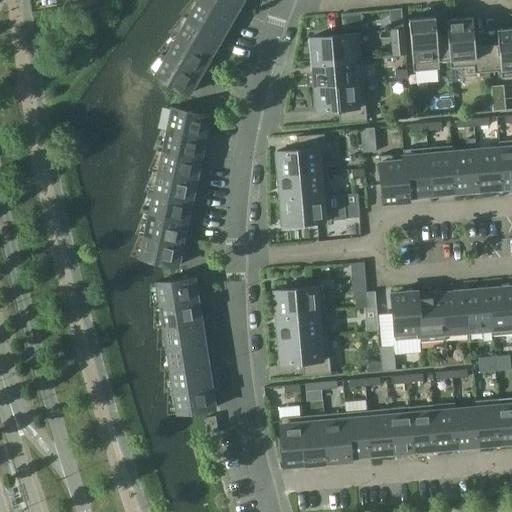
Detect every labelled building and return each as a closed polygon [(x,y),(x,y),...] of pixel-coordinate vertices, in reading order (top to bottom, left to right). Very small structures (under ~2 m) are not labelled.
[(199,0),(188,19),(220,37),(231,18),(199,0)] [(199,0),(231,18),(241,0),(199,0)] [(390,11),(393,46),(394,55),(406,54),(405,45),(402,10),(390,11)] [(435,16),(409,18),(413,71),(439,69),(439,62),(450,61),(450,68),(451,68),(446,19),(447,35),(436,35),(435,16)] [(474,73),(489,72),(487,46),(475,47),(472,17),(446,19),(451,68),(474,66),(474,73)] [(188,19),(177,38),(209,56),(220,37),(188,19)] [(511,27),(497,29),(498,44),(487,46),(489,72),(501,71),(501,78),(511,76),(511,27)] [(310,37),(312,62),(361,58),(359,33),(310,37)] [(177,38),(167,57),(198,75),(209,56),(177,38)] [(188,93),(198,75),(167,57),(156,75),(155,75),(155,76),(176,88),(188,95),(188,94),(188,93)] [(356,82),(354,60),(361,59),(361,58),(312,62),(314,86),(363,82),(363,81),(356,82)] [(408,78),(407,69),(395,70),(396,79),(408,78)] [(314,86),(317,111),(338,109),(339,122),(367,120),(365,107),(363,82),(314,86)] [(168,130),(203,138),(208,117),(209,117),(209,116),(171,108),(171,109),(172,109),(168,130)] [(473,119),(474,126),(489,125),(488,117),(473,119)] [(458,127),(474,126),(473,119),(458,120),(458,127)] [(425,123),(426,130),(441,129),(441,121),(425,123)] [(410,132),(426,130),(425,123),(410,124),(410,132)] [(376,151),(374,127),(360,129),(362,152),(376,151)] [(168,130),(163,152),(199,159),(203,138),(168,130)] [(276,151),(278,176),(327,171),(324,134),(296,136),(298,149),(276,151)] [(511,139),(499,141),(503,187),(511,186),(511,139)] [(479,189),(503,187),(499,141),(498,141),(499,148),(476,150),(479,189)] [(455,192),(451,145),(427,147),(432,194),(455,192)] [(455,192),(479,189),(476,150),(453,152),(452,145),(451,145),(455,192)] [(409,196),(432,194),(427,147),(403,149),(408,200),(409,200),(409,196)] [(379,156),(379,163),(383,202),(408,200),(403,149),(403,153),(379,156)] [(159,173),(194,180),(199,159),(163,152),(159,173)] [(364,177),(364,168),(352,169),(353,178),(364,177)] [(278,176),(280,200),(329,195),(327,171),(278,176)] [(159,173),(154,194),(190,201),(194,180),(159,173)] [(358,193),(329,195),(280,200),(283,225),(331,220),(331,219),(360,217),(358,193)] [(150,215),(185,223),(190,201),(154,194),(150,215)] [(150,215),(145,236),(181,244),(185,223),(150,215)] [(140,258),(177,266),(177,265),(176,265),(181,244),(145,236),(141,257),(140,257),(140,258)] [(157,284),(160,306),(196,300),(193,279),(194,279),(193,277),(156,283),(156,285),(157,284)] [(276,315),(325,311),(323,286),(274,290),(276,315)] [(488,289),(492,336),(511,333),(511,290),(511,287),(488,289)] [(488,289),(464,291),(468,330),(491,328),(491,336),(492,336),(488,289)] [(420,342),(416,291),(391,294),(395,340),(419,338),(420,342)] [(417,291),(416,291),(420,342),(444,340),(440,293),(417,295),(417,291)] [(440,293),(444,340),(445,340),(444,332),(468,330),(464,291),(440,293)] [(356,308),(368,307),(367,299),(355,299),(356,308)] [(164,327),(200,321),(196,300),(160,306),(164,327)] [(276,315),(278,339),(327,335),(325,311),(276,315)] [(164,327),(167,349),(203,343),(200,321),(164,327)] [(378,330),(377,321),(365,322),(366,331),(378,330)] [(330,373),(327,335),(278,339),(280,364),(302,362),(303,375),(330,373)] [(170,370),(206,364),(203,343),(167,349),(170,370)] [(379,347),(381,371),(395,369),(393,345),(379,347)] [(494,356),(494,364),(510,362),(509,355),(494,356)] [(461,356),(446,357),(447,365),(462,363),(461,356)] [(478,358),(479,365),(494,364),(494,356),(478,358)] [(447,365),(446,357),(430,359),(431,366),(447,365)] [(368,360),(366,372),(381,371),(381,362),(368,360)] [(494,364),(495,371),(511,370),(510,362),(494,364)] [(170,370),(174,391),(210,385),(206,364),(170,370)] [(480,372),(495,371),(494,364),(479,365),(480,372)] [(451,371),(452,378),(467,377),(467,369),(451,371)] [(436,379),(452,378),(451,371),(436,372),(436,379)] [(407,374),(408,382),(423,380),(422,373),(407,374)] [(392,383),(408,382),(407,374),(392,376),(392,383)] [(379,377),(364,378),(365,386),(380,384),(379,377)] [(365,386),(364,378),(349,380),(349,387),(365,386)] [(336,381),(321,382),(322,389),(337,388),(336,381)] [(322,389),(321,382),(306,383),(306,391),(322,389)] [(284,385),(285,393),(300,391),(299,384),(284,385)] [(176,414),(214,408),(214,407),(213,407),(210,385),(174,391),(177,413),(176,413),(176,414)] [(511,404),(499,406),(498,398),(497,399),(501,443),(511,442),(511,404)] [(501,443),(497,399),(475,400),(479,445),(501,443)] [(458,447),(479,445),(475,400),(475,408),(455,409),(458,447)] [(414,451),(436,449),(432,404),(410,406),(414,451)] [(458,447),(455,409),(433,411),(433,404),(432,404),(436,449),(458,447)] [(414,451),(410,406),(409,406),(410,413),(389,415),(392,453),(414,451)] [(371,455),(392,453),(389,415),(388,408),(367,410),(371,455)] [(367,410),(345,412),(350,460),(351,460),(350,456),(371,455),(367,410)] [(345,412),(324,414),(328,462),(350,460),(345,412)] [(324,414),(302,416),(307,464),(328,462),(324,414)] [(207,432),(218,430),(216,415),(205,417),(207,432)] [(279,437),(278,437),(279,458),(281,457),(281,456),(283,455),(284,466),(307,464),(302,416),(279,418),(281,437),(279,437)]
